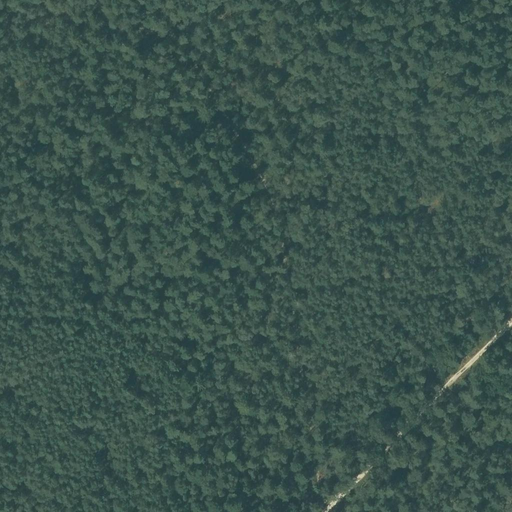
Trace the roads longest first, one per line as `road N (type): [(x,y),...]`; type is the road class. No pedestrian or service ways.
road 1 (track): [(323,511),(279,226),(263,181),(179,39),(63,17),(46,0)]
road 2 (track): [(511,320),(324,511)]
